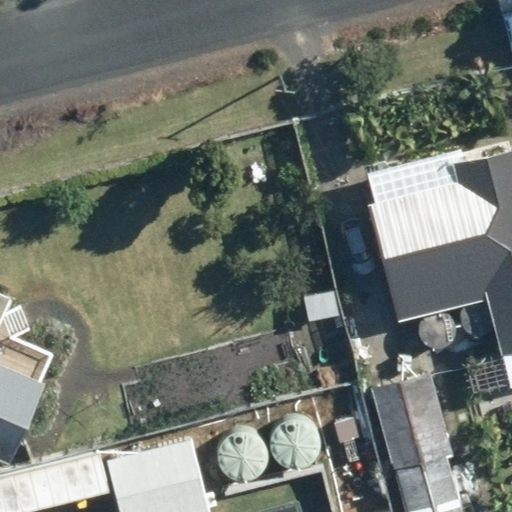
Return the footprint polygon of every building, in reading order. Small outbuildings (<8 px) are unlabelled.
[(400,313),(493,290),(511,368),(511,140),(459,153),(464,175),(372,197),(400,313)] [(318,315),(343,310),(337,283),(313,290),(318,315)] [(0,452),(12,459),(48,378),(46,376),(58,351),(1,325),(14,294),(0,287),(0,452)] [(455,446),(436,364),(372,380),(391,464),(400,461),(411,511),(464,511),(449,447),(455,446)] [(389,503),(369,408),(329,417),(350,511),(389,503)] [(124,511),(192,511),(211,507),(191,430),(109,452),(124,511)]
